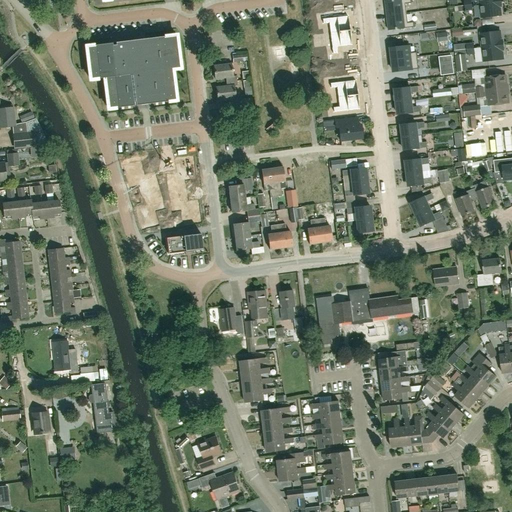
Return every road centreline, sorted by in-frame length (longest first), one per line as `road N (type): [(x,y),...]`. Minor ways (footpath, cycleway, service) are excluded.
road 1 (residential): [(58,44),(103,140),(137,250),(151,266),(196,278)]
road 2 (residential): [(279,511),(248,471),(205,356),(196,278)]
road 3 (residential): [(207,164),(383,147)]
road 4 (residential): [(223,267),(236,272),(395,250)]
road 5 (residential): [(511,394),(442,458),(375,466)]
road 6 (residential): [(383,147),(366,0)]
road 7 (residential): [(207,164),(192,28)]
road 8 (residential): [(0,326),(41,321),(30,231)]
road 9 (residential): [(395,250),(482,235),(511,219)]
